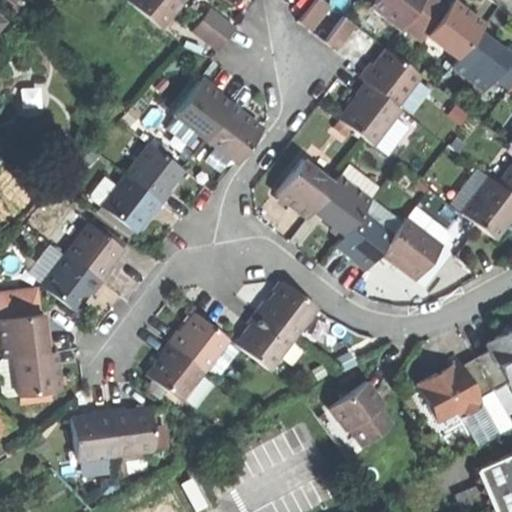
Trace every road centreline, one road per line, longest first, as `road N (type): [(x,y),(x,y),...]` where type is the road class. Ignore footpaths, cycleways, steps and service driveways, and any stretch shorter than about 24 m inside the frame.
road 1 (residential): [(511,278),(430,320),(393,325),(349,312),(218,215)]
road 2 (residential): [(218,215),(312,72),(268,22),(275,0)]
road 3 (residential): [(218,215),(109,346)]
